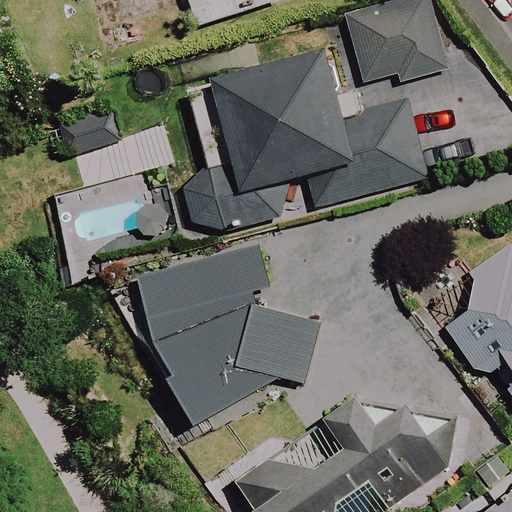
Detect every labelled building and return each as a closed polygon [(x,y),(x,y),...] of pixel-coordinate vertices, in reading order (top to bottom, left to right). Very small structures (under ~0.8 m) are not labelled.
[(279,3),(277,0),(182,0),(192,30),(279,3)] [(208,115),(192,119),(208,174),(171,185),(189,248),(245,232),(311,213),(425,180),(402,100),(343,117),(324,52),(200,88),(208,115)] [(53,129),(63,163),(121,146),(111,112),(53,129)] [(511,246),(427,305),(479,380),(503,363),(511,377),(511,246)] [(249,301),(266,296),(255,254),(133,286),(142,362),(185,440),(274,388),(302,391),(317,331),(253,315),(249,301)] [(395,511),(453,474),(455,419),(353,403),(229,484),(246,511),(395,511)] [(511,511),(511,483),(485,505),(490,511),(511,511)]
